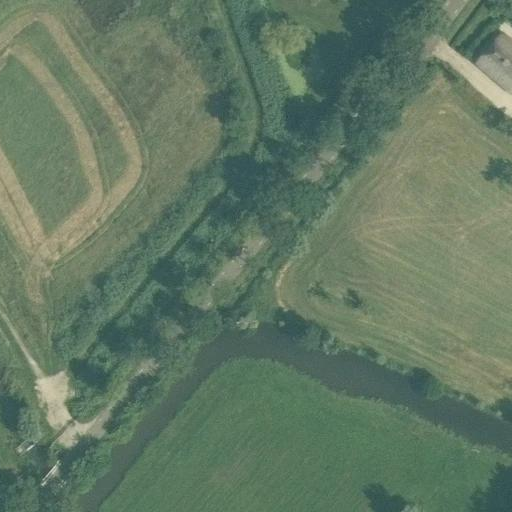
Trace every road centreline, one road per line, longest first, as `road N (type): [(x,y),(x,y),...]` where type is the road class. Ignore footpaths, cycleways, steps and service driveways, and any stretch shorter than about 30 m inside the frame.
road 1 (unclassified): [(23,511),(455,0)]
road 2 (track): [(219,0),(252,97),(248,149),(53,395)]
